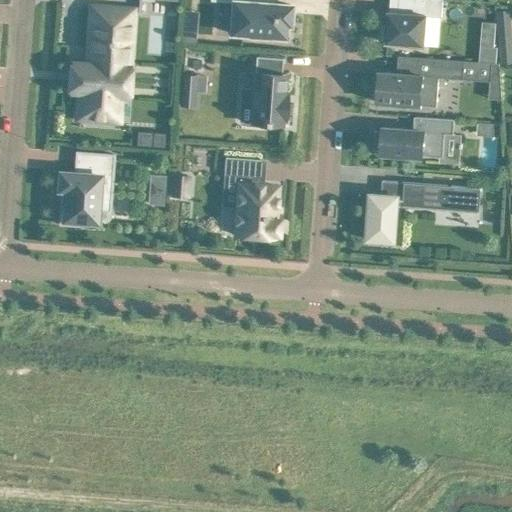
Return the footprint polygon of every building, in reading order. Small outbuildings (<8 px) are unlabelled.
[(291,6),(276,4),(252,3),(252,0),(209,0),(210,0),(233,2),(231,33),(250,35),(249,39),(267,40),(267,36),(285,37),(286,25),(290,25),(291,6)] [(442,17),(443,0),(399,0),(399,12),(390,12),(388,11),(387,25),(382,25),(381,39),(386,40),(386,43),(424,45),(426,16),(442,17)] [(118,121),(122,69),(128,70),(132,11),(92,8),(89,47),(95,47),(93,64),(72,63),(70,91),(80,91),(78,118),(118,121)] [(509,10),(497,11),(499,34),(511,33),(509,10)] [(181,31),(180,41),(195,42),(195,32),(181,31)] [(511,50),(500,51),(501,63),(511,62),(511,50)] [(378,98),(378,102),(394,103),(394,107),(408,108),(408,104),(437,106),(439,77),(463,79),(464,60),(403,56),(402,73),(380,71),(379,75),(376,74),(374,98),(378,98)] [(252,105),(250,123),(282,125),(283,121),(285,121),(286,103),(287,95),(287,93),(285,92),(286,75),(281,74),(282,59),(256,57),(255,73),(254,73),(253,90),(242,90),(241,104),(252,105)] [(500,63),(490,62),(488,81),(501,82),(500,63)] [(445,133),(454,134),(455,120),(415,117),(414,130),(383,127),(382,131),(375,131),(374,149),(381,150),(381,154),(422,157),(423,155),(443,157),(445,133)] [(111,194),(113,154),(76,152),(74,173),(60,172),(58,190),(65,190),(64,202),(60,202),(58,224),(78,226),(79,221),(97,223),(99,193),(111,194)] [(278,186),(263,185),(258,185),(260,159),(225,156),(224,174),(240,175),(237,207),(235,235),(247,236),(247,239),(262,240),(262,237),(274,238),(274,234),(278,234),(279,219),(275,219),(278,186)] [(451,209),(453,186),(383,180),(382,195),(371,194),(367,239),(395,241),(398,205),(451,209)] [(478,252),(502,253),(503,228),(478,228),(478,252)]
